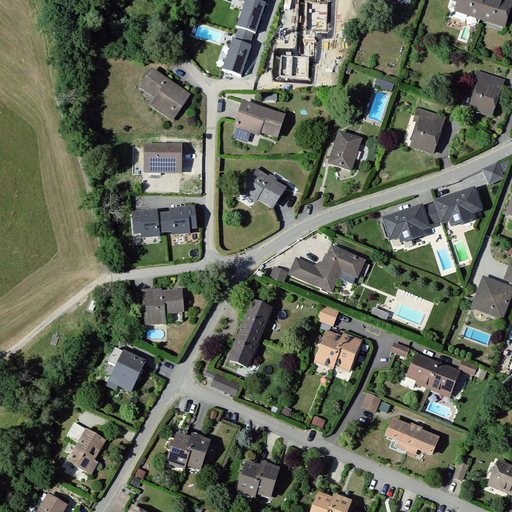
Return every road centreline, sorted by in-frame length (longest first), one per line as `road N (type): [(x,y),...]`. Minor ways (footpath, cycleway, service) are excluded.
road 1 (residential): [(474,511),(176,379)]
road 2 (residential): [(246,265),(311,221),(511,146)]
road 3 (track): [(34,0),(107,277)]
road 4 (residential): [(211,262),(211,91),(177,61)]
road 5 (residential): [(101,511),(176,379)]
road 6 (track): [(0,362),(107,277)]
road 7 (residential): [(176,379),(246,265)]
